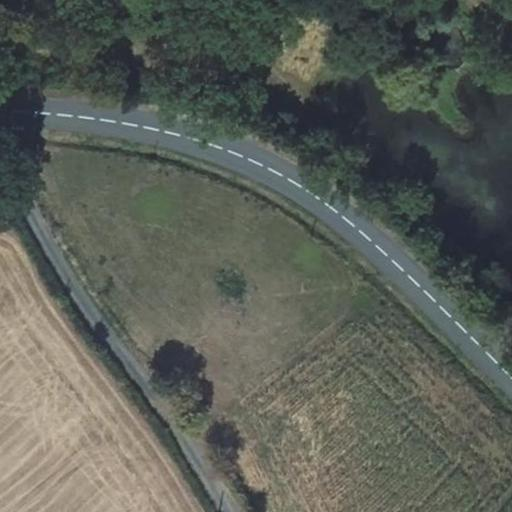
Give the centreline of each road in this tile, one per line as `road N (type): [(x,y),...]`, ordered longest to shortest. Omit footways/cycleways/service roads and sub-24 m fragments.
road 1 (tertiary): [(0,108),(105,117),(220,144),(292,180),(359,227),(511,376)]
road 2 (unclassified): [(0,168),(60,273),(191,445),(231,511)]
road 3 (track): [(183,0),(0,10)]
